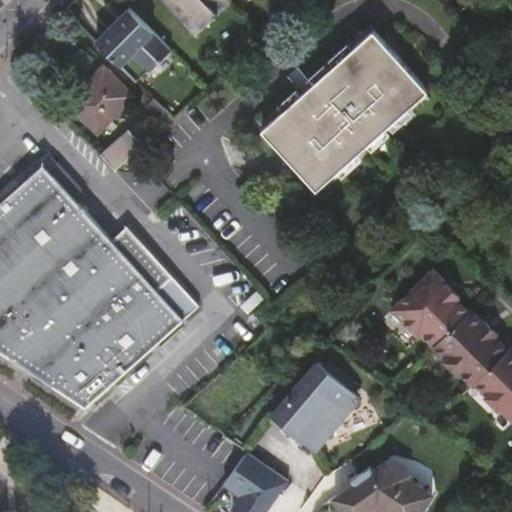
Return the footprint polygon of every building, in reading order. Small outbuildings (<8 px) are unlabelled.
[(162,0),(180,20),(187,14),(198,27),(227,1),(226,0),(162,0)] [(169,51),(134,15),(120,28),(114,22),(93,39),(132,79),(143,70),(145,72),(169,51)] [(256,132),(311,193),(423,92),(368,31),(256,132)] [(41,56),(29,44),(9,64),(20,75),(41,56)] [(131,93),(100,64),(64,103),(95,132),(131,93)] [(161,109),(153,101),(146,107),(154,116),(161,109)] [(164,126),(171,120),(161,109),(154,116),(164,126)] [(118,139),(98,157),(113,173),(152,137),(147,132),(135,143),(131,138),(123,144),(118,139)] [(125,133),(118,139),(123,144),(131,138),(125,133)] [(182,320),(42,165),(0,203),(0,352),(85,409),(182,320)] [(379,281),(391,268),(383,260),(371,272),(379,281)] [(409,318),(407,321),(404,324),(418,339),(420,337),(430,347),(433,345),(444,357),(442,360),(456,375),(460,372),(470,384),(473,382),(486,396),(484,399),(500,416),(501,414),(511,424),(511,423),(511,350),(509,347),(507,349),(496,337),(499,334),(485,318),(482,320),(471,308),(469,311),(446,287),(446,282),(435,271),(397,305),(409,318)] [(360,396),(317,362),(273,416),(316,451),(360,396)] [(291,481),(249,454),(227,483),(245,495),(235,507),(241,511),(266,511),(268,510),(291,481)] [(390,511),(420,511),(433,493),(408,475),(410,471),(390,458),(374,468),(372,464),(353,477),(356,481),(335,495),(344,508),(339,511),(340,511),(365,511),(377,503),(390,511)]
